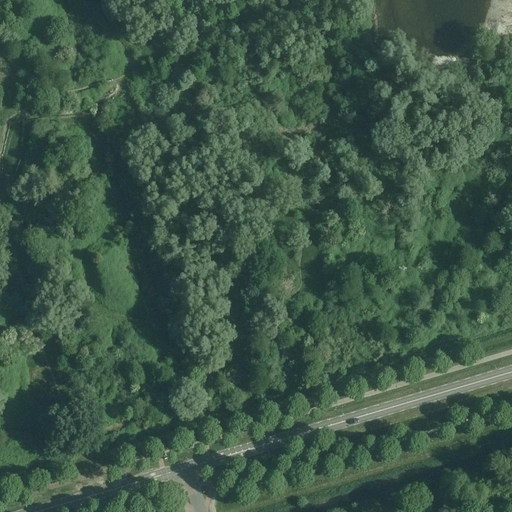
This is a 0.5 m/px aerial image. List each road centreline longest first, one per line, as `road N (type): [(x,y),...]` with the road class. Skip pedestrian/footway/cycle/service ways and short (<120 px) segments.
road 1 (tertiary): [(511,372),(187,467)]
road 2 (tertiary): [(187,467),(41,511)]
